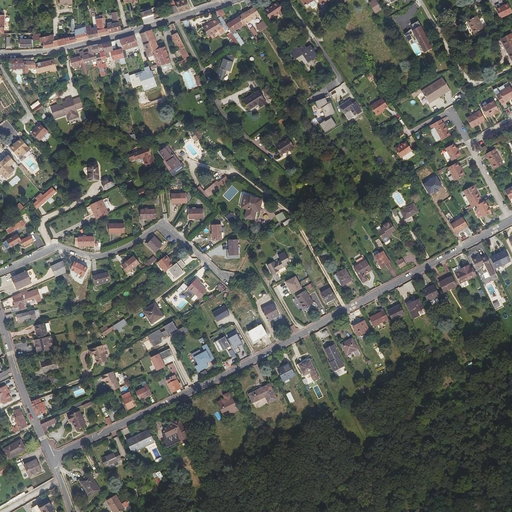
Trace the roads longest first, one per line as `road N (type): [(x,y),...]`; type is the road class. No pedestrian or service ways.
road 1 (residential): [(509,220),(216,380),(52,458)]
road 2 (residential): [(0,273),(56,246),(104,255),(160,223),(223,278)]
road 3 (tertiary): [(234,0),(52,53),(0,55)]
road 4 (unknown): [(346,309),(294,214),(245,178),(192,158)]
road 5 (residential): [(52,458),(0,313)]
